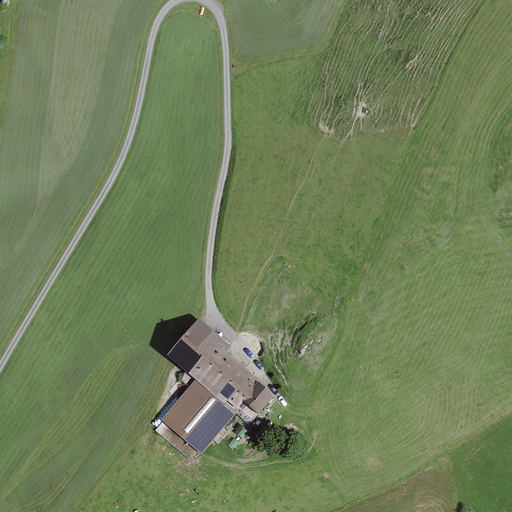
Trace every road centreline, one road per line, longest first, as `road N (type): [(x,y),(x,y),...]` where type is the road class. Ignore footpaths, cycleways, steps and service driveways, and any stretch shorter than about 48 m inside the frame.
road 1 (track): [(177,0),(160,14),(127,155),(0,368)]
road 2 (track): [(259,365),(214,312),(207,284),(229,147),(222,15),(204,0)]
